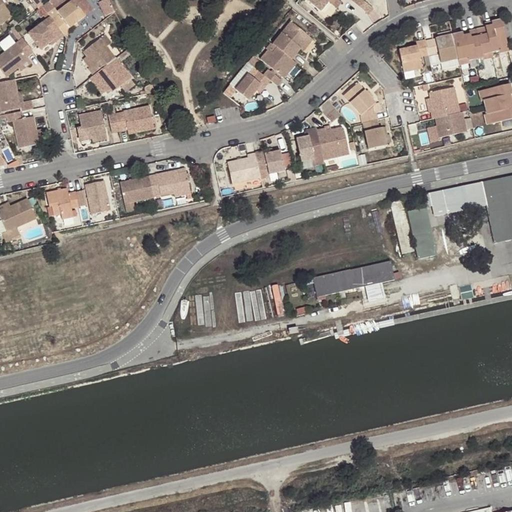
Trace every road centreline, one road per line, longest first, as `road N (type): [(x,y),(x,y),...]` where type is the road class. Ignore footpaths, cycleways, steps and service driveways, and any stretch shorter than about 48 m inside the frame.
road 1 (unclassified): [(0,382),(109,354),(145,327),(194,255),(246,224),(511,158)]
road 2 (residential): [(64,170),(296,113),(404,21),(483,0)]
road 3 (unclassified): [(511,413),(65,511)]
